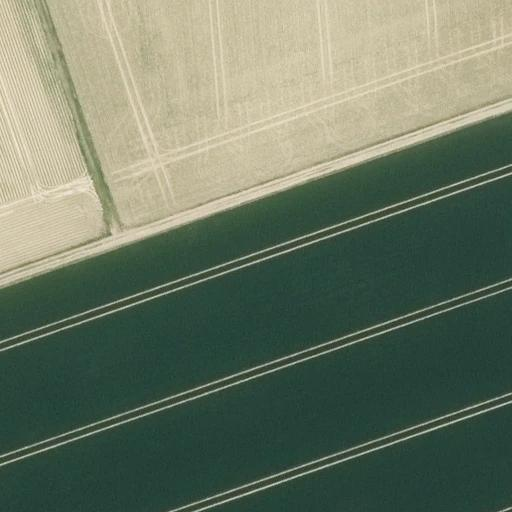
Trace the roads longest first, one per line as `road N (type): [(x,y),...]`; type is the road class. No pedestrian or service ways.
road 1 (track): [(511,106),(0,283)]
road 2 (track): [(29,0),(117,243)]
